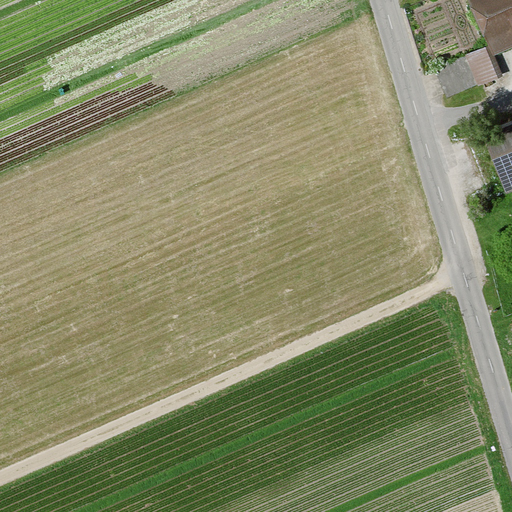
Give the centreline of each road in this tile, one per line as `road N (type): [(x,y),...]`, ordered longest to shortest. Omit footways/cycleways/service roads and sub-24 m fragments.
road 1 (track): [(0,478),(462,272)]
road 2 (tertiary): [(383,0),(511,438)]
